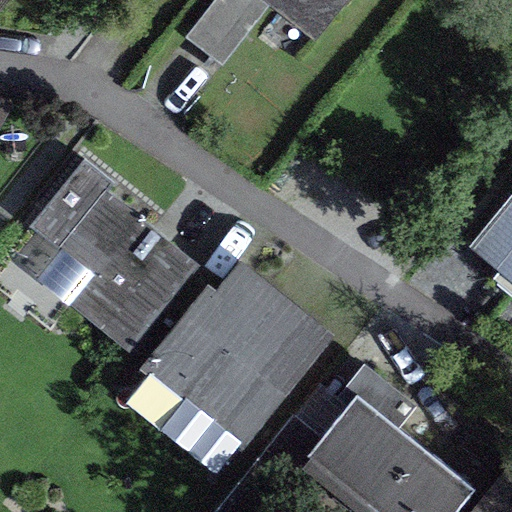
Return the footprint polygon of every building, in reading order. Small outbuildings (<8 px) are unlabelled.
[(17,0),(0,0),(0,10),(6,15),(17,0)] [(347,0),(270,0),(319,37),(347,0)] [(511,0),(500,0),(511,8),(511,0)] [(206,275),(214,265),(80,158),(32,217),(99,270),(75,299),(143,353),(206,275)] [(511,192),(471,243),(511,274),(511,192)] [(347,335),(242,254),(218,283),(206,275),(143,353),(140,359),(261,446),(347,335)] [(349,399),(310,446),(391,511),(448,511),(475,480),(399,418),(417,397),(366,355),(341,389),(349,399)] [(511,511),(511,451),(463,511),(511,511)]
